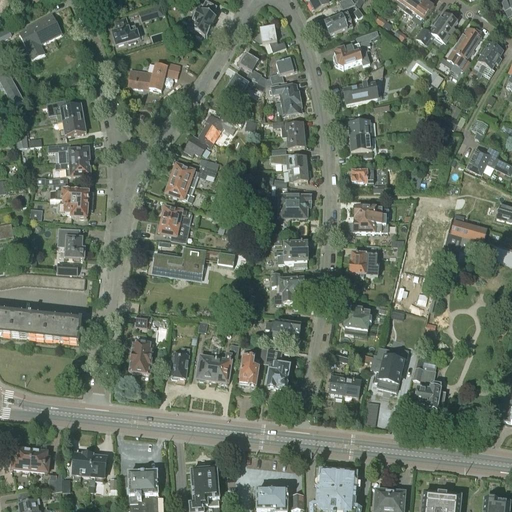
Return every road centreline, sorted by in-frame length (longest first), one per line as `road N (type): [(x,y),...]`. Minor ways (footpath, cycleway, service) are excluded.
road 1 (residential): [(297,441),(319,323),(325,199),(315,94),(283,0)]
road 2 (residential): [(91,415),(128,187)]
road 3 (residential): [(128,187),(137,162),(196,93),(253,0)]
road 4 (secondary): [(511,466),(297,441)]
road 5 (secondary): [(297,441),(91,415)]
road 6 (residential): [(128,187),(75,0)]
